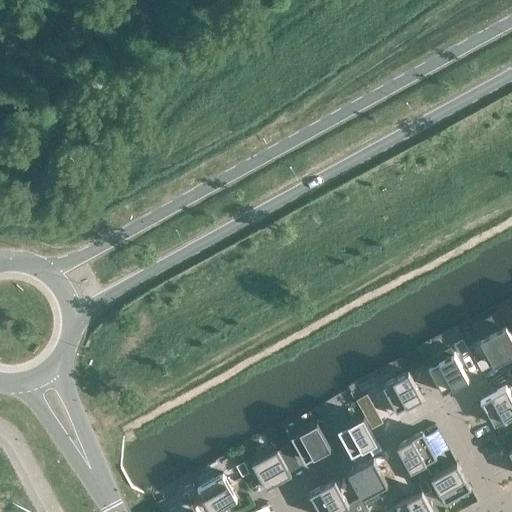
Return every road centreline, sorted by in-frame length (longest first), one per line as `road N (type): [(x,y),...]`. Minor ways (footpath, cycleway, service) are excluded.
road 1 (secondary): [(511,21),(46,272)]
road 2 (secondary): [(72,320),(511,74)]
road 3 (residential): [(441,399),(499,507)]
